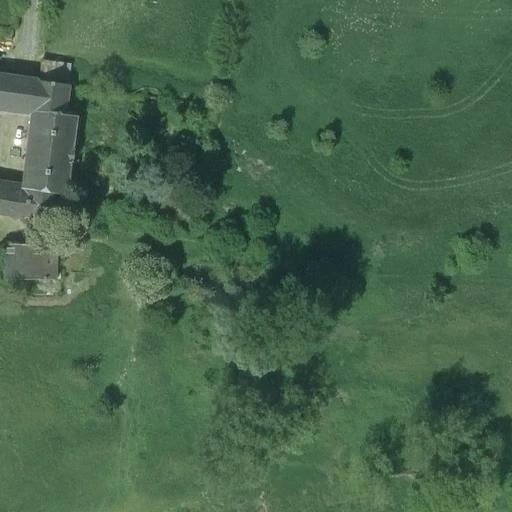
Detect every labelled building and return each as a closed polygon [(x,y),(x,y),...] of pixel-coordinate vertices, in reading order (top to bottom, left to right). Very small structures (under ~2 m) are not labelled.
[(18,4),(18,32),(31,32),(31,4),(18,4)] [(13,30),(5,29),(3,42),(11,44),(13,30)] [(72,66),(43,62),(40,81),(69,86),(72,66)] [(35,81),(0,75),(0,214),(27,219),(30,197),(25,196),(26,189),(0,185),(0,108),(30,113),(35,81)] [(40,81),(35,81),(30,113),(37,114),(26,189),(25,196),(30,197),(27,219),(52,222),(56,194),(67,196),(72,162),(74,162),(76,150),(74,149),(79,117),(74,116),(75,112),(65,111),(69,86),(40,81)] [(56,245),(0,244),(0,281),(56,282),(56,245)]
